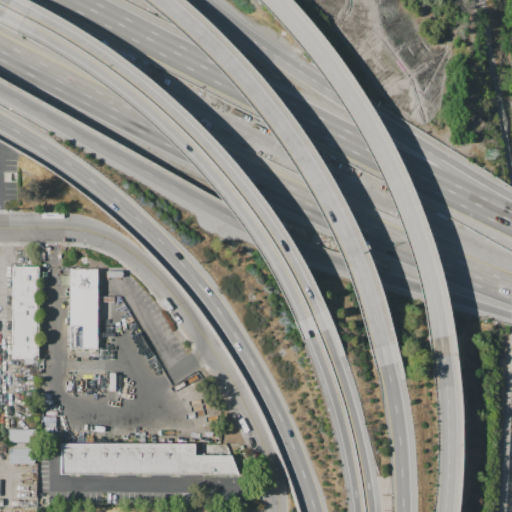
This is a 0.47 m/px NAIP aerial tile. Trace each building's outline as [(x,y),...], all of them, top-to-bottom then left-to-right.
[(13,268),(39,268),(38,361),(11,360),(13,268)] [(70,268),(100,268),(100,352),(70,352),(70,268)] [(8,429),(37,430),(37,443),(8,443),(8,429)] [(63,443),(196,444),(197,456),(234,457),(241,476),(63,475),(63,443)] [(32,448),(7,448),(7,463),(32,463),(32,448)]
